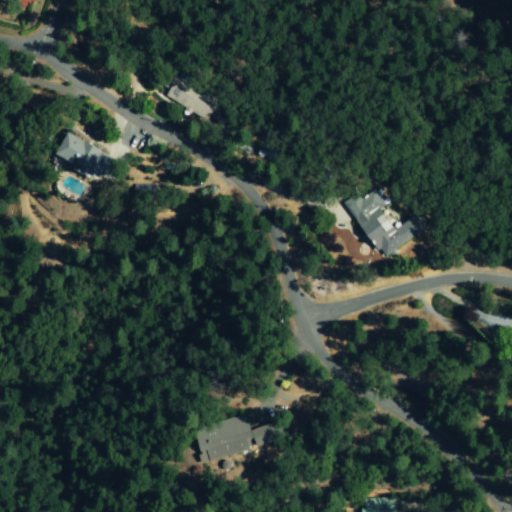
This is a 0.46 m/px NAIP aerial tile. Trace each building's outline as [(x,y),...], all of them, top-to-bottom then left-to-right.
[(162,98),(205,121),(216,102),(165,74),(159,85),(166,89),(162,98)] [(97,177),(107,155),(63,134),(53,155),(97,177)] [(374,258),(421,233),(412,217),(388,230),(376,208),(380,207),(371,191),(355,200),(353,196),(343,201),(374,258)] [(247,431),(242,415),(188,431),(198,464),(269,443),(264,426),(247,431)] [(359,500),(359,511),(393,511),(393,498),(359,500)]
